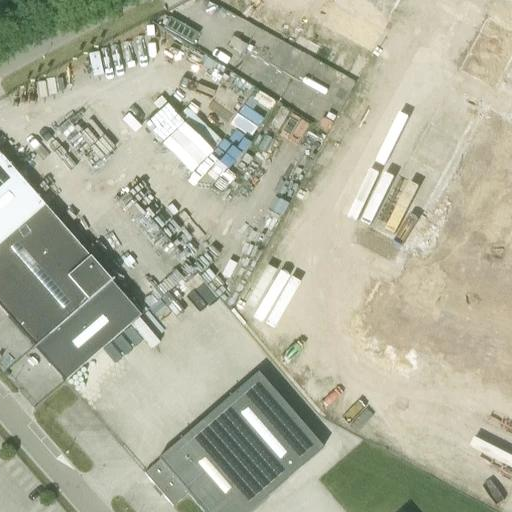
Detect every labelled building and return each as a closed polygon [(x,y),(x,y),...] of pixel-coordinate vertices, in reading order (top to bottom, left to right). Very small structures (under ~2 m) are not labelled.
[(342,0),(393,24),(404,0),(342,0)] [(511,16),(481,3),(383,225),(406,235),(363,332),(511,397),(511,16)] [(192,45),(198,35),(169,18),(163,29),(192,45)] [(151,113),(97,161),(137,205),(190,158),(151,113)] [(0,248),(45,209),(44,207),(0,157),(0,248)] [(230,203),(190,158),(137,205),(163,235),(176,250),(230,203)] [(97,161),(44,207),(45,209),(109,282),(111,280),(163,235),(97,161)] [(0,309),(34,348),(109,282),(45,209),(0,248),(0,309)] [(111,280),(109,282),(34,348),(32,350),(33,351),(35,349),(64,383),(139,317),(110,284),(112,282),(111,280)] [(159,459),(144,474),(173,507),(187,495),(202,511),(249,511),(323,449),(257,373),(158,458),(159,459)]
